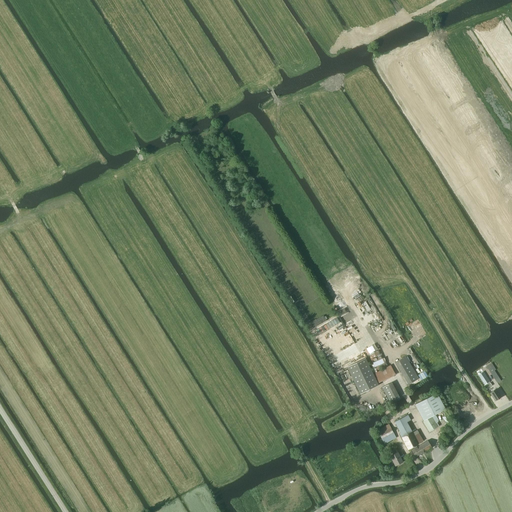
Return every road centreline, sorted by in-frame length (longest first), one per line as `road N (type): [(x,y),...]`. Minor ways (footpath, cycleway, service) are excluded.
road 1 (track): [(411,406),(389,359),(414,337),(271,113),(276,100),(268,84)]
road 2 (track): [(390,419),(380,399),(353,397),(196,152)]
road 3 (tertiary): [(317,511),(359,488),(411,478),(511,402)]
road 4 (unclassified): [(64,511),(0,410)]
